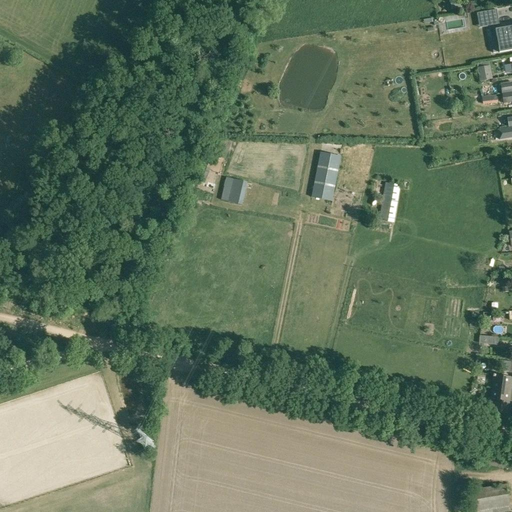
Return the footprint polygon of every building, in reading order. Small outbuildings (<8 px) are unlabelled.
[(461,0),(453,0),(455,8),(463,7),(461,0)] [(499,24),(497,9),(477,12),(480,27),(489,25),(498,24),(499,24)] [(511,25),(499,28),(498,24),(489,25),(494,52),(499,51),(500,52),(511,49),(511,25)] [(477,68),(479,82),(492,79),(490,66),(477,68)] [(511,81),(500,84),(502,94),(511,92),(511,81)] [(511,102),(511,92),(502,94),(503,103),(511,102)] [(482,97),(482,105),(498,103),(497,95),(482,97)] [(312,199),(333,202),(340,157),(319,154),(312,199)] [(221,200),(241,205),(247,183),(226,178),(221,200)] [(390,222),(393,223),(400,186),(385,183),(378,220),(390,222)] [(493,412),(507,414),(509,401),(511,401),(511,385),(511,378),(495,375),(493,375),(492,377),(493,377),(490,399),(494,399),(493,412)] [(480,463),(487,465),(508,469),(511,453),(491,449),(491,450),(483,449),(480,463)] [(434,450),(433,457),(449,459),(449,452),(434,450)] [(470,511),(505,511),(510,511),(506,484),(467,491),(470,511)]
